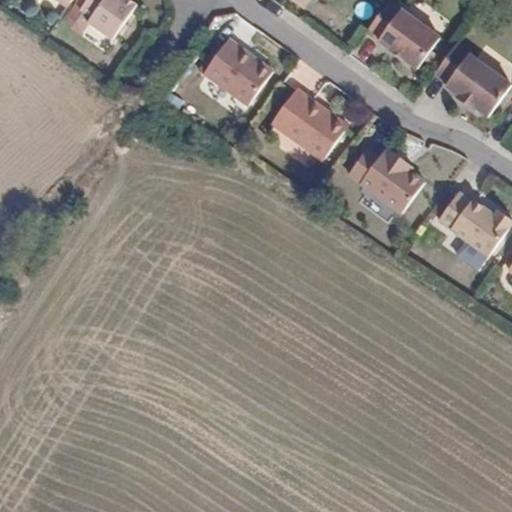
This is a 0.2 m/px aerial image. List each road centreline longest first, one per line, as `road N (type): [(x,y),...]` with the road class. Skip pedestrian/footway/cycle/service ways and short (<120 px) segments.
road 1 (residential): [(240,0),(406,119),(511,172)]
road 2 (track): [(0,303),(135,95)]
